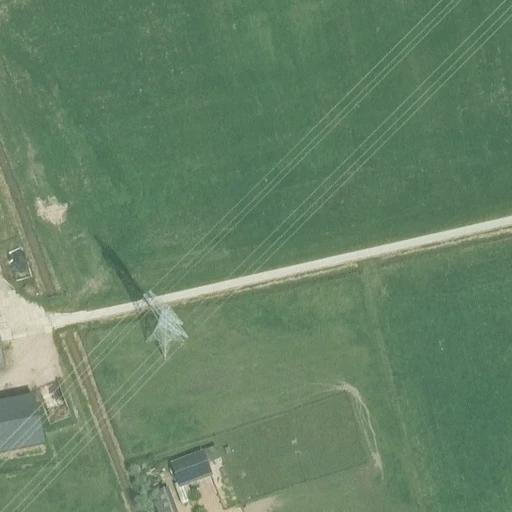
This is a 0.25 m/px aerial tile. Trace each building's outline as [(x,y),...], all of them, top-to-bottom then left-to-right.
[(135,274),(137,281),(212,263),(207,241),(148,255),(152,270),(135,274)] [(16,443),(46,439),(42,402),(11,406),(16,443)] [(169,467),(178,489),(210,476),(201,454),(169,467)] [(174,511),(167,491),(151,497),(156,511),(174,511)] [(198,511),(193,503),(188,506),(191,511),(198,511)]
